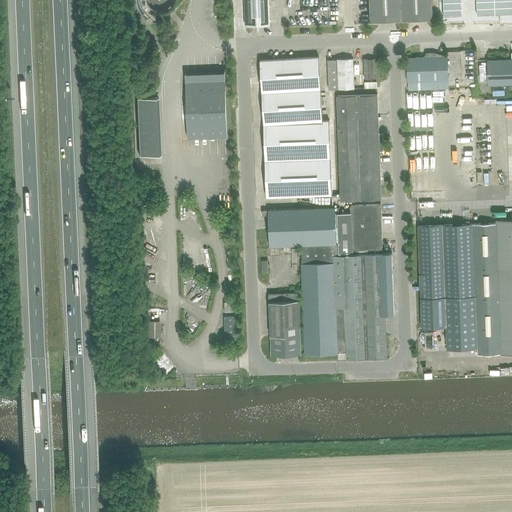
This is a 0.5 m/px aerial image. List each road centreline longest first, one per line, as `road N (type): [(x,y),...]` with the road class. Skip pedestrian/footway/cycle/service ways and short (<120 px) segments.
road 1 (motorway): [(21,0),(44,511)]
road 2 (motorway): [(81,511),(59,0)]
road 3 (unclassified): [(254,370),(405,365),(393,38)]
road 4 (unclassified): [(254,370),(242,44),(393,38)]
